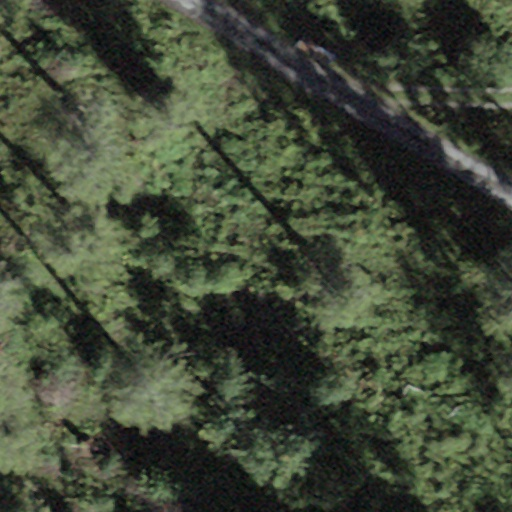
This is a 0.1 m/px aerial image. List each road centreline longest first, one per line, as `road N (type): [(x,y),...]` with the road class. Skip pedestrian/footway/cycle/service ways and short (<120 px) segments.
road 1 (track): [(191,0),(511,183)]
road 2 (track): [(360,100),(511,99)]
